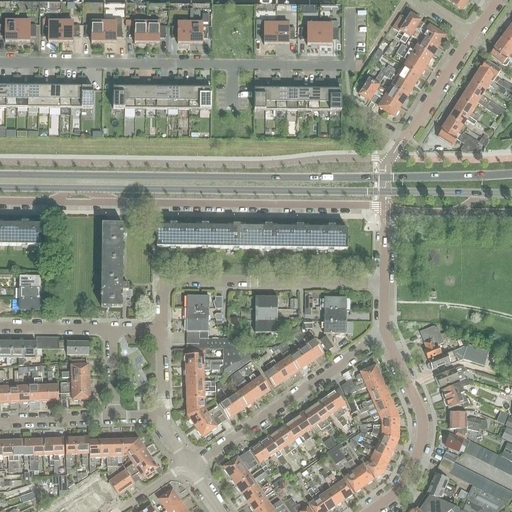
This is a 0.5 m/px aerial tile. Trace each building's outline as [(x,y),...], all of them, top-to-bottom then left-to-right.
[(465,5),(469,0),(468,0),(446,0),(461,11),(462,10),(463,10),(465,7),(465,5)] [(421,23),(421,22),(410,14),(406,20),(399,30),(400,31),(405,34),(400,41),(405,44),(415,29),(417,30),(419,32),(420,29),(424,23),(423,23),(423,24),(421,23)] [(190,21),(190,45),(202,45),(202,40),(208,40),(208,39),(208,28),(208,21),(208,15),(202,15),(202,21),(190,21)] [(399,30),(406,20),(401,16),(392,29),(399,33),(400,31),(399,30)] [(42,19),(42,38),(48,38),(48,44),(60,44),(61,19),(48,19),(42,19)] [(61,19),(60,44),(73,44),(73,38),(79,39),(79,26),(73,26),(73,23),(61,22),(61,19)] [(91,44),(103,44),(104,20),(91,20),(91,26),(85,26),(85,39),(91,39),(91,44)] [(104,20),(103,44),(116,44),(116,39),(122,39),(122,20),(104,20)] [(134,45),(146,45),(147,20),(146,20),(146,23),(134,23),(134,27),(128,27),(128,39),(134,39),(134,45)] [(159,20),(147,20),(146,45),(159,45),(159,39),(165,39),(165,27),(159,27),(159,20)] [(177,45),(190,45),(190,24),(190,21),(190,24),(178,24),(178,27),(172,27),(171,39),(177,39),(177,45)] [(264,40),(264,46),(276,46),(276,22),(256,21),(256,40),(264,40)] [(5,43),(17,43),(17,22),(5,22),(5,26),(0,25),(0,37),(5,38),(5,43)] [(30,22),(17,22),(17,43),(29,44),(30,38),(36,38),(36,26),(30,26),(30,22)] [(276,22),(276,46),(288,46),(288,41),(294,41),(294,29),(288,29),(288,25),(276,25),(276,22)] [(301,29),(301,41),(307,41),(307,46),(319,47),(319,22),(319,25),(307,25),(307,29),(301,29)] [(319,22),(319,47),(331,47),(331,41),(337,41),(338,29),(338,22),(332,22),(319,22)] [(431,29),(430,28),(426,34),(420,29),(419,32),(417,30),(415,33),(438,47),(439,45),(440,45),(445,38),(434,31),(434,30),(432,28),(431,29)] [(511,33),(508,31),(507,32),(506,32),(501,38),(511,46),(511,33)] [(421,42),(417,48),(433,57),(437,50),(436,49),(438,47),(415,33),(413,37),(421,42)] [(511,46),(501,38),(496,45),(497,45),(496,48),(511,59),(511,54),(511,52),(511,46)] [(428,65),(433,57),(417,48),(414,53),(410,50),(407,55),(426,66),(427,64),(428,65)] [(511,59),(496,48),(494,49),(494,48),(488,55),(502,66),(506,60),(511,64),(511,59)] [(404,53),(401,57),(404,59),(408,62),(405,67),(404,68),(420,78),(420,77),(425,69),(424,69),(426,66),(407,55),(404,53)] [(479,72),(501,87),(504,83),(496,78),(501,71),(485,61),(480,69),(481,69),(479,72)] [(385,71),(386,70),(383,68),(373,83),(368,80),(359,94),(369,101),(380,82),(385,76),(384,73),(385,71)] [(393,69),(390,74),(393,76),(412,88),(413,85),(414,86),(419,79),(420,78),(404,68),(404,69),(400,74),(396,71),(393,69)] [(390,74),(387,78),(391,80),(395,83),(392,88),(407,98),(411,91),(410,90),(412,88),(393,76),(390,74)] [(496,91),(498,87),(478,74),(477,76),(476,75),(471,82),(485,92),(489,86),(496,91)] [(485,92),(471,82),(467,89),(468,90),(467,92),(487,105),(489,102),(482,97),(485,92)] [(511,88),(504,83),(501,87),(511,93),(511,88)] [(6,109),(17,109),(17,87),(6,87),(6,109)] [(17,109),(28,109),(28,87),(17,87),(17,109)] [(28,109),(38,109),(39,88),(28,87),(28,109)] [(503,96),(506,92),(498,87),(496,91),(499,94),(503,96)] [(38,109),(49,109),(49,88),(39,88),(38,109)] [(49,109),(60,109),(60,88),(49,88),(49,109)] [(60,109),(71,109),(71,88),(60,88),(60,109)] [(71,109),(81,109),(82,88),(71,88),(71,109)] [(93,88),(82,88),(81,109),(93,109),(93,88)] [(113,110),(124,110),(124,89),(113,88),(113,110)] [(407,98),(392,88),(388,93),(380,88),(377,92),(400,107),(401,105),(402,105),(407,98)] [(124,110),(135,110),(135,89),(124,89),(124,110)] [(135,110),(146,110),(146,89),(135,89),(135,110)] [(146,110),(156,110),(157,89),(146,89),(146,110)] [(156,110),(167,110),(167,89),(157,89),(156,110)] [(167,110),(178,110),(178,89),(167,89),(167,110)] [(178,110),(189,111),(189,89),(178,89),(178,110)] [(189,111),(199,111),(200,89),(189,89),(189,111)] [(211,89),(200,89),(199,111),(211,111),(211,89)] [(254,111),(265,111),(265,90),(254,90),(254,111)] [(276,90),(265,90),(265,111),(276,111),(276,90)] [(287,90),(276,90),(276,111),(287,112),(287,90)] [(298,90),(287,90),(287,112),(297,112),(298,90)] [(308,90),(298,90),(297,112),(308,112),(308,90)] [(319,91),(308,90),(308,112),(319,112),(319,91)] [(330,91),(319,91),(319,112),(330,112),(330,91)] [(341,91),(330,91),(330,112),(341,112),(341,91)] [(374,96),(371,102),(375,105),(379,99),(381,101),(383,102),(379,107),(394,117),(399,110),(398,109),(400,107),(377,92),(374,96)] [(460,100),(474,109),(477,104),(485,109),(487,105),(467,92),(466,94),(465,93),(460,100)] [(474,109),(460,100),(456,106),(457,107),(455,110),(476,123),(476,122),(478,120),(470,115),(474,109)] [(499,113),(502,116),(505,112),(503,111),(489,102),(487,105),(493,109),(499,113)] [(485,109),(484,109),(490,113),(496,117),(499,113),(493,109),(487,105),(485,109)] [(476,123),(455,110),(454,112),(453,111),(449,117),(463,127),(466,121),(473,126),(476,123)] [(464,140),(467,137),(463,135),(466,129),(462,127),(463,127),(449,117),(445,124),(445,125),(444,127),(464,140)] [(464,140),(444,127),(442,130),(442,129),(437,137),(452,147),(456,141),(463,145),(459,153),(475,153),(478,149),(471,144),(464,140)] [(482,139),(478,145),(484,149),(488,143),(486,143),(482,139)] [(40,227),(28,226),(28,224),(25,224),(22,224),(22,226),(9,226),(9,246),(40,247),(41,247),(41,245),(41,241),(41,226),(40,226),(40,227)] [(123,225),(116,225),(102,225),(101,295),(100,295),(100,298),(101,298),(101,308),(102,308),(102,306),(121,306),(121,308),(122,308),(122,298),(123,298),(123,297),(132,297),(132,291),(128,291),(128,286),(122,285),(122,238),(123,238),(123,225)] [(9,226),(0,226),(0,246),(9,246),(9,226)] [(170,226),(170,228),(158,228),(157,228),(157,243),(156,243),(156,246),(156,248),(157,248),(189,249),(189,229),(176,228),(176,226),(173,226),(170,226)] [(201,226),(201,229),(189,229),(189,249),(220,249),(220,229),(208,229),(208,226),(205,226),(201,226)] [(233,226),(233,229),(220,229),(220,249),(252,249),(252,229),(239,229),(239,226),(236,226),(233,226)] [(265,227),(265,229),(252,229),(252,249),(283,250),(284,230),(271,230),(271,227),(268,227),(265,227)] [(296,227),(296,230),(284,230),(283,250),(315,250),(315,230),(303,230),(303,227),(299,227),(296,227)] [(346,230),(346,231),(334,230),(334,228),(331,228),(328,228),(328,230),(315,230),(315,250),(346,251),(347,251),(347,249),(347,246),(347,230),(346,230)] [(20,289),(40,289),(40,279),(40,278),(33,278),(20,278),(21,278),(21,289),(20,289)] [(40,289),(20,289),(21,289),(20,300),(40,300),(39,300),(40,289)] [(306,294),(305,297),(305,310),(312,310),(312,298),(316,298),(316,297),(319,297),(319,294),(306,294)] [(187,309),(208,310),(209,310),(209,297),(186,297),(187,297),(187,309)] [(215,301),(213,302),(215,310),(222,309),(222,297),(215,297),(215,301)] [(255,310),(277,310),(277,298),(255,298),(256,298),(255,310)] [(320,308),(324,308),(324,311),(346,311),(346,300),(346,299),(324,299),(324,300),(320,300),(320,308)] [(20,300),(20,311),(20,308),(29,308),(29,311),(40,311),(39,311),(39,300),(40,300),(20,300)] [(208,310),(187,309),(187,321),(208,321),(208,310)] [(277,310),(255,310),(255,322),(277,322),(277,310)] [(346,311),(324,311),(324,323),(345,323),(346,311)] [(186,332),(186,333),(186,339),(199,339),(208,339),(208,333),(208,321),(187,321),(186,332)] [(270,334),(277,334),(277,333),(277,322),(255,322),(255,333),(255,334),(270,334)] [(345,323),(324,323),(324,334),(323,334),(323,335),(346,335),(346,334),(345,334),(345,323)] [(419,332),(422,339),(423,342),(428,340),(429,342),(424,344),(426,350),(424,351),(428,361),(433,359),(442,355),(439,347),(436,348),(435,347),(444,344),(438,329),(433,327),(419,332)] [(447,332),(445,333),(448,341),(453,339),(452,337),(452,336),(447,332)] [(298,335),(315,359),(317,358),(318,358),(324,354),(323,353),(314,340),(310,343),(303,333),(298,335)] [(302,349),(297,352),(307,366),(313,361),(315,359),(298,335),(293,336),(302,349)] [(327,352),(328,351),(333,348),(326,337),(320,341),(327,352)] [(36,343),(24,343),(24,360),(36,360),(37,357),(42,357),(42,350),(42,338),(36,338),(36,343)] [(199,345),(186,344),(186,350),(199,350),(210,349),(210,350),(223,349),(223,360),(223,366),(224,380),(252,360),(241,344),(241,340),(208,339),(199,339),(199,345)] [(0,342),(0,359),(6,359),(6,366),(11,366),(11,359),(12,343),(0,342)] [(12,343),(11,359),(18,360),(18,367),(23,366),(24,360),(24,343),(12,343)] [(67,344),(59,344),(59,350),(66,350),(66,356),(88,356),(88,343),(67,343),(67,344)] [(283,349),(281,345),(276,348),(285,360),(281,363),(291,377),(297,373),(296,372),(298,371),(283,349)] [(468,345),(454,352),(458,362),(463,360),(468,345)] [(489,353),(468,345),(463,360),(484,367),(489,353)] [(301,370),(307,366),(297,352),(294,354),(288,346),(287,347),(283,349),(298,371),(300,369),(301,370)] [(220,366),(223,366),(223,360),(205,361),(205,355),(210,355),(210,350),(210,349),(199,350),(186,350),(187,356),(184,356),(185,364),(186,364),(186,367),(220,366)] [(458,362),(454,352),(447,354),(428,362),(430,364),(428,365),(430,370),(449,363),(450,366),(458,362)] [(84,361),(79,361),(71,361),(71,366),(70,366),(70,373),(61,373),(61,379),(70,379),(90,378),(88,378),(88,375),(90,375),(89,366),(88,366),(84,366),(84,361)] [(274,361),(269,364),(282,382),(284,380),(284,381),(291,377),(281,363),(277,366),(274,361)] [(265,367),(268,372),(264,375),(273,388),(274,388),(280,384),(279,383),(282,382),(269,364),(265,367)] [(185,370),(185,378),(204,377),(204,371),(220,371),(220,366),(186,367),(186,370),(185,370)] [(246,366),(242,369),(245,374),(249,378),(252,383),(261,396),(263,395),(264,395),(270,391),(270,390),(261,377),(257,380),(254,375),(253,376),(246,366)] [(348,382),(352,391),(380,379),(378,375),(380,375),(376,367),(366,372),(364,371),(361,372),(361,374),(359,374),(359,375),(356,376),(355,379),(357,382),(353,384),(351,380),(348,382)] [(440,388),(451,384),(452,385),(460,381),(463,380),(461,374),(466,372),(465,369),(460,368),(436,378),(437,381),(436,383),(438,387),(439,387),(440,387),(440,388)] [(0,403),(2,403),(2,404),(9,404),(9,388),(3,388),(3,381),(4,381),(4,372),(0,371),(0,403)] [(14,387),(9,388),(9,404),(17,404),(16,403),(19,402),(18,372),(14,372),(14,387)] [(18,372),(19,402),(22,402),(22,403),(29,403),(28,387),(23,387),(22,376),(18,376),(18,372)] [(239,374),(235,377),(253,402),(255,400),(256,401),(262,397),(261,396),(252,383),(248,386),(242,376),(241,377),(239,374)] [(187,386),(187,389),(215,388),(215,383),(214,383),(204,383),(204,377),(185,378),(185,386),(187,386)] [(253,402),(235,377),(232,379),(235,383),(234,383),(240,392),(235,395),(245,409),(251,404),(251,403),(253,402)] [(60,384),(60,389),(89,388),(89,386),(90,386),(90,378),(70,379),(71,384),(60,384)] [(441,396),(443,401),(461,394),(464,393),(462,388),(470,385),(467,378),(463,380),(460,381),(452,385),(452,387),(441,391),(442,394),(441,396)] [(38,402),(38,379),(34,379),(34,387),(28,387),(29,403),(36,403),(36,402),(38,402)] [(42,379),(38,379),(38,402),(41,402),(41,403),(48,402),(48,401),(49,401),(48,386),(43,386),(42,379)] [(59,401),(58,386),(52,386),(52,379),(48,379),(48,386),(49,401),(51,401),(51,402),(58,402),(58,401),(59,401)] [(350,392),(351,396),(352,394),(366,389),(369,395),(385,389),(382,380),(381,380),(380,379),(352,391),(350,392)] [(223,386),(220,388),(221,389),(224,395),(224,396),(236,413),(238,412),(239,413),(245,409),(235,395),(233,396),(222,381),(220,382),(223,386)] [(348,382),(341,387),(346,399),(351,397),(351,396),(350,392),(352,391),(348,382)] [(61,401),(66,401),(66,395),(72,394),(72,401),(73,401),(74,402),(77,401),(78,400),(89,400),(90,400),(90,391),(89,391),(89,388),(60,389),(61,401)] [(186,392),(186,400),(204,399),(205,399),(205,393),(216,393),(215,388),(187,389),(187,392),(186,392)] [(327,397),(341,417),(345,414),(341,409),(346,406),(343,403),(345,401),(339,388),(335,391),(334,390),(328,395),(329,395),(327,397)] [(363,405),(357,407),(359,411),(389,399),(387,396),(388,395),(385,389),(369,395),(371,401),(367,403),(363,405)] [(447,407),(448,410),(461,405),(463,409),(472,406),(470,400),(468,399),(466,399),(465,397),(463,398),(461,394),(443,401),(445,406),(447,407)] [(223,404),(219,406),(228,419),(229,420),(235,416),(234,415),(236,413),(224,396),(219,399),(223,404)] [(341,417),(327,397),(325,398),(324,398),(318,402),(329,417),(333,415),(337,420),(341,417)] [(189,419),(189,420),(205,410),(204,409),(204,399),(186,400),(186,409),(187,409),(188,416),(190,419),(189,419)] [(389,399),(359,411),(360,415),(375,409),(377,415),(394,408),(391,400),(390,401),(389,399)] [(329,417),(318,402),(312,406),(313,407),(311,408),(325,429),(329,426),(325,420),(329,417)] [(195,428),(220,412),(217,407),(213,410),(207,414),(205,410),(189,420),(191,423),(192,423),(196,427),(195,428)] [(302,413),(313,428),(317,426),(321,432),(325,429),(311,408),(309,409),(308,409),(302,413)] [(381,422),(380,423),(398,417),(395,410),(394,411),(393,409),(394,408),(377,415),(372,418),(374,422),(379,419),(381,422)] [(217,428),(216,427),(226,421),(220,412),(195,428),(199,435),(200,434),(202,437),(210,431),(211,432),(217,428)] [(502,412),(497,423),(504,425),(509,415),(502,412)] [(467,419),(467,413),(449,413),(449,421),(464,421),(480,425),(480,429),(485,431),(487,422),(472,418),(470,420),(467,419)] [(307,433),(311,430),(301,415),(300,415),(300,414),(294,419),(292,421),(312,449),(316,446),(307,433)] [(341,417),(337,420),(342,428),(346,425),(341,417)] [(373,426),(373,429),(398,429),(398,427),(399,427),(399,419),(398,417),(380,423),(380,426),(373,426)] [(298,439),(308,452),(311,450),(312,449),(292,421),(290,422),(290,421),(284,426),(295,441),(298,439)] [(449,430),(455,430),(455,435),(463,438),(466,440),(467,430),(479,433),(480,429),(480,425),(464,421),(449,421),(449,430)] [(291,453),(295,450),(291,444),(295,441),(284,426),(278,430),(278,431),(276,432),(291,453)] [(325,429),(327,432),(330,436),(334,434),(331,429),(329,426),(325,429)] [(504,433),(501,438),(511,443),(511,430),(506,428),(504,433)] [(373,430),(371,433),(381,435),(397,442),(399,440),(399,432),(398,432),(398,429),(373,429),(373,430)] [(268,437),(269,437),(279,452),(282,450),(287,456),(291,453),(276,432),(274,433),(268,437)] [(379,439),(377,444),(394,451),(396,445),(395,445),(396,443),(397,443),(397,442),(381,435),(371,433),(370,436),(379,439)] [(468,440),(466,440),(463,438),(462,441),(449,436),(445,447),(458,452),(461,446),(466,448),(470,441),(468,440)] [(65,439),(66,460),(66,468),(70,468),(71,468),(70,459),(71,459),(71,456),(76,456),(76,437),(68,438),(68,439),(65,439)] [(88,466),(87,443),(87,438),(84,438),(84,437),(76,437),(76,456),(82,456),(82,466),(88,466)] [(287,463),(279,452),(269,437),(266,439),(266,438),(259,443),(270,458),(274,455),(282,467),(283,466),(287,464),(287,463)] [(51,438),(43,439),(44,457),(49,457),(49,466),(54,466),(53,439),(51,439),(51,438)] [(59,466),(59,456),(64,456),(63,438),(55,438),(55,439),(53,439),(54,466),(54,475),(58,475),(58,466),(59,466)] [(89,438),(90,474),(95,471),(95,460),(101,459),(100,442),(92,442),(92,443),(89,443),(89,438)] [(23,458),(23,439),(15,440),(15,441),(13,441),(13,462),(18,462),(18,458),(23,458)] [(30,472),(34,472),(33,440),(31,440),(31,439),(23,439),(23,458),(29,458),(29,467),(30,467),(30,472)] [(33,440),(34,472),(38,472),(38,467),(38,457),(44,457),(43,439),(35,439),(35,440),(33,440)] [(327,450),(329,451),(336,446),(331,439),(323,444),(327,450)] [(352,439),(350,441),(350,442),(356,448),(359,444),(357,443),(352,439)] [(10,440),(2,440),(3,458),(8,458),(8,463),(13,462),(13,441),(10,441),(10,440)] [(125,455),(129,460),(144,450),(138,440),(132,440),(132,441),(130,442),(130,441),(123,441),(123,455),(125,455)] [(108,441),(100,442),(101,459),(106,459),(107,473),(113,472),(112,442),(109,442),(108,441)] [(118,472),(117,467),(117,459),(123,459),(123,455),(123,441),(114,441),(114,442),(112,442),(113,472),(114,472),(118,472)] [(470,441),(466,448),(464,453),(468,455),(474,444),(470,441)] [(365,448),(368,450),(389,459),(389,458),(390,458),(394,451),(377,444),(375,449),(361,443),(359,446),(365,448)] [(252,449),(250,451),(262,469),(267,466),(264,461),(268,459),(258,444),(251,448),(252,449)] [(349,476),(344,479),(355,494),(362,489),(361,488),(363,487),(363,488),(365,487),(364,486),(348,463),(345,459),(339,451),(343,448),(340,444),(327,453),(335,466),(340,463),(349,476)] [(474,444),(468,455),(473,458),(479,446),(474,444)] [(510,461),(511,459),(511,446),(507,444),(501,457),(506,459),(510,461)] [(479,446),(473,458),(477,460),(483,448),(479,446)] [(369,461),(372,463),(385,469),(388,463),(387,462),(389,459),(368,450),(365,448),(363,452),(371,456),(369,461)] [(483,448),(477,460),(482,462),(488,450),(483,448)] [(126,469),(129,474),(150,459),(148,457),(149,456),(144,450),(129,460),(132,465),(126,469)] [(291,453),(292,455),(293,455),(296,460),(299,458),(296,453),(297,453),(295,450),(291,453)] [(488,450),(482,462),(486,464),(492,452),(488,450)] [(254,461),(248,452),(242,455),(237,459),(232,462),(232,463),(224,468),(224,469),(223,469),(227,476),(228,475),(230,478),(252,462),(254,461)] [(492,452),(486,464),(491,466),(497,455),(492,452)] [(446,453),(443,458),(453,464),(458,458),(446,453)] [(497,455),(491,466),(495,469),(501,457),(497,455)] [(501,457),(495,469),(500,471),(506,459),(501,457)] [(375,480),(383,475),(384,471),(383,471),(384,469),(385,469),(372,463),(369,461),(367,463),(363,458),(360,460),(364,465),(365,465),(375,480)] [(453,464),(443,458),(440,464),(451,469),(453,464)] [(150,459),(129,474),(135,483),(139,480),(136,475),(139,473),(143,478),(156,469),(156,468),(157,468),(152,461),(151,462),(150,459)] [(506,459),(500,471),(504,473),(510,461),(506,459)] [(373,481),(370,476),(363,466),(358,469),(352,460),(351,460),(348,463),(364,486),(366,485),(367,486),(373,481)] [(252,462),(230,478),(231,479),(230,480),(235,487),(251,476),(248,472),(255,467),(252,462)] [(451,469),(440,464),(437,469),(448,474),(451,469)] [(453,464),(451,469),(448,474),(453,477),(458,466),(453,464)] [(458,466),(453,477),(457,479),(463,468),(458,466)] [(128,489),(134,485),(133,484),(125,472),(122,467),(117,467),(118,472),(114,472),(117,477),(126,490),(127,488),(128,489)] [(463,468),(457,479),(462,481),(467,471),(463,468)] [(324,471),(319,474),(324,481),(328,477),(325,473),(324,471)] [(467,471),(462,481),(467,484),(472,473),(467,471)] [(113,480),(109,483),(117,495),(118,496),(124,492),(123,491),(126,490),(117,477),(114,472),(113,472),(107,473),(107,477),(110,475),(113,480)] [(24,488),(32,486),(28,482),(28,473),(23,473),(23,475),(24,481),(22,481),(24,488)] [(251,476),(235,487),(240,493),(242,495),(259,483),(268,477),(265,473),(254,480),(251,476)] [(472,473),(467,484),(471,486),(477,475),(472,473)] [(87,474),(77,474),(77,482),(78,483),(87,477),(87,475),(87,474)] [(351,495),(353,494),(343,480),(338,483),(332,475),(328,477),(344,500),(347,498),(348,499),(351,496),(351,495)] [(438,476),(435,475),(431,485),(453,494),(454,494),(456,489),(446,485),(449,481),(438,476)] [(477,475),(471,486),(476,488),(481,478),(477,475)] [(66,476),(57,477),(57,485),(67,484),(66,477),(66,476)] [(330,489),(325,492),(335,506),(336,506),(337,506),(341,504),(341,503),(344,500),(328,477),(324,481),(330,489)] [(275,489),(286,482),(283,478),(272,485),(275,489)] [(481,478),(476,488),(480,491),(486,480),(481,478)] [(486,480),(480,491),(485,493),(490,483),(486,480)] [(73,482),(67,486),(70,490),(76,486),(73,482)] [(259,483),(242,495),(241,496),(246,502),(248,504),(271,488),(268,484),(262,488),(259,483)] [(490,483),(485,493),(490,495),(495,485),(490,483)] [(104,484),(94,490),(105,505),(114,499),(104,484)] [(453,494),(431,485),(426,495),(440,501),(442,494),(452,498),(453,494)] [(495,485),(490,495),(494,498),(500,487),(495,485)] [(311,488),(311,489),(326,511),(330,510),(331,511),(334,508),(334,507),(335,506),(325,492),(321,495),(315,486),(311,488)] [(466,501),(464,506),(462,510),(459,510),(459,509),(458,508),(454,511),(498,511),(500,511),(508,505),(504,502),(499,500),(494,498),(490,495),(485,493),(480,491),(476,488),(472,486),(468,494),(465,500),(466,501)] [(500,487),(494,498),(499,500),(504,490),(500,487)] [(271,488),(248,504),(249,506),(249,507),(252,511),(254,511),(268,502),(265,498),(273,492),(271,488)] [(326,511),(311,489),(306,492),(312,501),(308,504),(313,511),(326,511)] [(94,490),(85,496),(96,511),(105,505),(94,490)] [(461,490),(457,498),(463,501),(464,501),(465,500),(468,494),(461,490)] [(504,490),(499,500),(504,502),(509,492),(504,490)] [(159,511),(158,511),(164,511),(180,502),(180,501),(179,502),(178,500),(179,499),(173,491),(159,501),(164,508),(162,509),(159,511)] [(36,498),(32,493),(26,495),(28,502),(30,501),(31,502),(36,498)] [(450,511),(456,508),(440,501),(426,495),(417,508),(419,511),(450,511)] [(85,496),(77,502),(83,511),(94,511),(96,511),(85,496)] [(33,501),(31,502),(34,507),(37,505),(40,503),(36,499),(33,501)] [(291,499),(288,501),(284,504),(289,511),(311,511),(308,508),(303,511),(298,506),(297,507),(291,499)] [(83,511),(77,502),(68,509),(70,511),(83,511)] [(180,502),(164,511),(187,511),(182,504),(181,505),(180,503),(181,503),(180,502)] [(268,502),(254,511),(272,511),(282,505),(280,502),(272,507),(268,502)]
